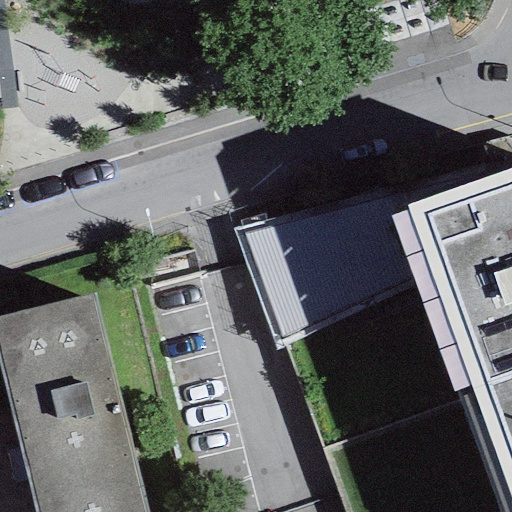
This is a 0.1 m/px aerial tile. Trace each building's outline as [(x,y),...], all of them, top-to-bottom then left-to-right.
[(511,167),(406,204),(470,387),(511,372),(511,167)] [(284,329),(388,292),(370,243),(413,228),(397,184),(251,236),(284,329)] [(0,319),(0,368),(34,511),(102,511),(144,502),(97,297),(0,319)] [(511,372),(470,387),(511,508),(511,372)] [(146,511),(144,502),(102,511),(146,511)]
